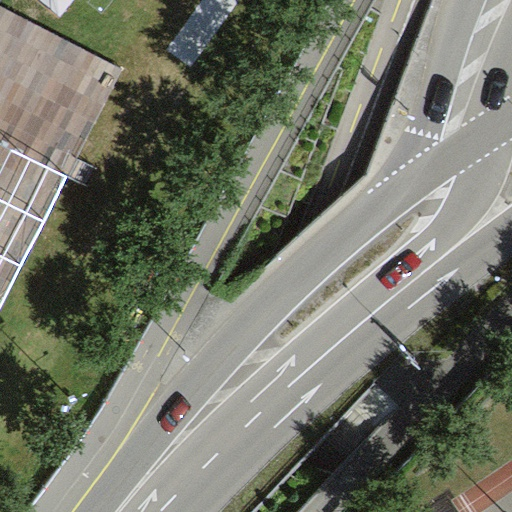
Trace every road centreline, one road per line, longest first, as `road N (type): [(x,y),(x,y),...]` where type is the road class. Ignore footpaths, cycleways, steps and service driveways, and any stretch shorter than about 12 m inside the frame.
road 1 (secondary): [(479,131),(269,301),(233,340),(155,479)]
road 2 (secondary): [(155,479),(450,253)]
road 3 (tertiary): [(479,131),(505,0)]
road 4 (tertiary): [(450,253),(474,183),(479,131)]
